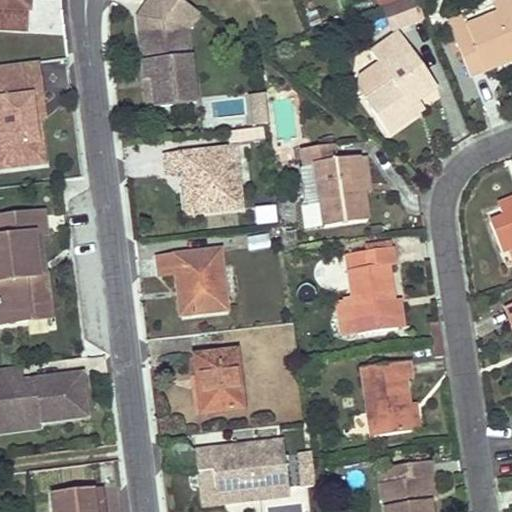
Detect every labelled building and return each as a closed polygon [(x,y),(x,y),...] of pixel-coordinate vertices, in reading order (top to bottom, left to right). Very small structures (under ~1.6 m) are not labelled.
[(0,0),(0,29),(25,31),(26,10),(29,10),(29,0),(0,0)] [(196,13),(175,0),(149,0),(137,17),(139,35),(187,30),(196,13)] [(424,18),(415,0),(409,0),(386,10),(394,29),(424,18)] [(461,17),(448,22),(455,41),(460,52),(470,78),(511,61),(511,0),(504,0),(493,5),(496,14),(465,27),(461,17)] [(196,103),(187,30),(139,35),(144,81),(152,80),(155,108),(196,103)] [(437,88),(399,33),(371,53),(379,65),(391,82),(364,100),(388,134),(415,115),(410,106),(417,101),(437,88)] [(460,52),(455,41),(451,43),(454,54),(460,52)] [(37,62),(0,66),(0,100),(1,101),(4,122),(0,122),(0,169),(45,164),(40,120),(37,98),(42,97),(37,62)] [(391,82),(379,65),(359,78),(358,91),(364,100),(391,82)] [(155,108),(152,80),(144,81),(147,109),(155,108)] [(269,123),(266,92),(248,94),(251,125),(269,123)] [(37,98),(40,120),(45,119),(42,97),(37,98)] [(423,110),(417,101),(410,106),(415,115),(423,110)] [(265,142),(263,129),(237,132),(238,144),(265,142)] [(364,193),(358,159),(336,162),(333,146),(302,151),(301,147),(293,148),(295,162),(303,160),(304,168),(299,169),(304,200),(319,198),(324,228),(368,222),(364,193)] [(242,208),(235,149),(164,157),(166,174),(182,173),(185,195),(181,196),(183,215),(187,214),(187,215),(242,208)] [(370,192),(365,158),(358,159),(364,193),(370,192)] [(511,202),(499,208),(503,218),(490,223),(502,253),(509,250),(511,248),(511,202)] [(278,221),(276,205),(254,208),(256,224),(278,221)] [(39,277),(33,237),(41,236),(46,235),(43,213),(0,218),(0,324),(51,319),(46,276),(39,277)] [(296,243),(294,233),(281,235),(283,248),(294,246),(294,243),(296,243)] [(270,247),(269,235),(247,238),(249,251),(270,247)] [(46,276),(41,236),(33,237),(39,277),(46,276)] [(392,248),(391,242),(365,246),(366,252),(392,248)] [(394,301),(389,266),(395,265),(392,248),(366,252),(346,256),(352,298),(358,333),(358,335),(398,330),(394,301)] [(227,311),(220,251),(157,259),(159,276),(176,274),(178,291),(187,289),(190,315),(227,311)] [(190,315),(187,289),(178,291),(181,316),(190,315)] [(358,333),(352,298),(347,299),(341,303),(338,307),(342,336),(358,333)] [(404,329),(400,300),(394,301),(398,330),(404,329)] [(441,341),(438,323),(431,324),(434,342),(441,341)] [(441,341),(434,342),(432,342),(435,358),(444,357),(441,341)] [(243,409),(236,352),(195,357),(197,378),(200,377),(205,414),(243,409)] [(317,383),(314,368),(322,367),(321,357),(300,360),(304,385),(317,383)] [(410,406),(406,380),(412,379),(409,362),(361,369),(371,438),(414,432),(410,406)] [(88,418),(82,374),(31,380),(31,386),(25,386),(24,381),(22,367),(0,369),(0,423),(40,419),(40,423),(88,418)] [(420,431),(416,405),(410,406),(414,432),(420,431)] [(40,423),(40,419),(0,423),(0,433),(41,428),(40,423)] [(296,485),(293,458),(285,459),(283,441),(195,451),(198,473),(213,471),(216,495),(288,487),(288,485),(296,485)] [(431,511),(430,503),(427,479),(432,479),(429,463),(401,466),(403,482),(381,485),(384,511),(431,511)] [(403,482),(401,466),(378,470),(381,485),(403,482)] [(216,495),(213,471),(198,473),(202,507),(290,497),(288,487),(216,495)] [(315,486),(314,474),(306,475),(307,487),(315,486)] [(435,502),(432,479),(427,479),(430,503),(435,502)] [(103,504),(102,489),(92,490),(94,505),(103,504)] [(104,511),(103,504),(94,505),(92,490),(52,495),(53,511),(104,511)]
